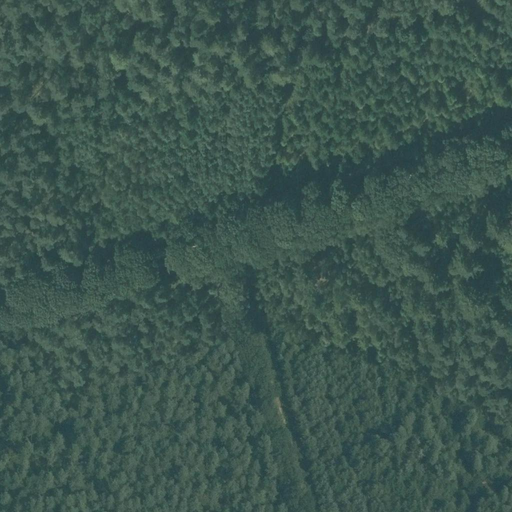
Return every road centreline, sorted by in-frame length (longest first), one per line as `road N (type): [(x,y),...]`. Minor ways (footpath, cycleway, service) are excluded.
road 1 (track): [(511,146),(0,308)]
road 2 (track): [(511,122),(0,283)]
road 3 (track): [(243,229),(241,284),(308,511)]
